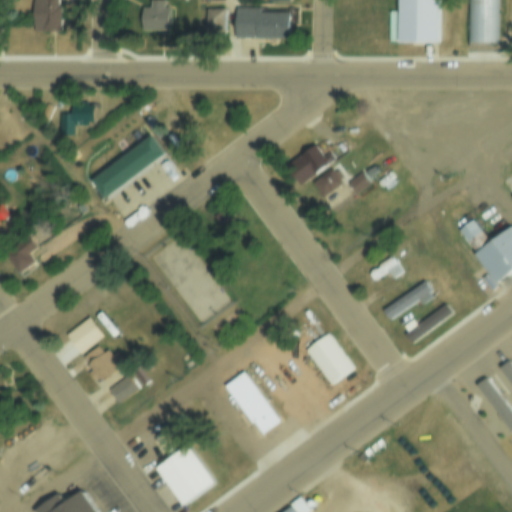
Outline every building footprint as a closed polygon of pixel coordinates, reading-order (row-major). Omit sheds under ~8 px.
[(31,0),(55,0),(55,11),(57,11),(57,34),(31,34),(31,0)] [(148,8),(148,0),(163,0),(163,8),(167,8),(167,31),(141,31),(141,8),(148,8)] [(397,0),(436,0),(436,46),(397,46),(397,0)] [(466,0),(496,0),(496,41),(466,41),(466,0)] [(258,13),(288,13),(289,40),(255,40),(255,37),(234,37),(234,7),(258,7),(258,13)] [(223,8),(223,35),(202,35),(202,8),(223,8)] [(80,103),(97,103),(97,127),(81,127),(80,103)] [(375,131),(361,112),(344,124),(358,143),(375,131)] [(59,115),(75,115),(75,137),(59,137),(59,115)] [(89,181),(148,138),(162,158),(103,201),(89,181)] [(313,144),(321,155),(325,151),(332,160),(298,184),(287,169),(295,164),(292,159),(313,144)] [(330,165),(342,182),(321,197),(309,180),(330,165)] [(361,170),(369,181),(354,192),(346,181),(361,170)] [(0,207),(2,206),(9,215),(0,221),(0,207)] [(474,254),(457,231),(472,220),(488,244),(509,229),(511,233),(511,272),(494,286),(472,256),(474,254)] [(24,246),(30,242),(37,251),(30,256),(35,262),(18,275),(2,251),(18,239),(24,246)] [(384,269),(362,285),(354,274),(401,240),(409,251),(394,262),(399,269),(389,276),(384,269)] [(422,280),(430,291),(388,321),(380,310),(422,280)] [(90,301),(101,315),(115,303),(104,289),(90,301)] [(415,325),(444,305),(450,314),(409,343),(403,334),(406,332),(402,326),(411,319),(415,325)] [(62,337),(70,350),(92,337),(84,324),(62,337)] [(305,350),(327,334),(352,368),(329,384),(305,350)] [(78,358),(101,341),(110,354),(116,350),(125,364),(97,384),(78,358)] [(511,390),(497,371),(506,364),(511,371),(511,390)] [(223,387),(243,372),(279,422),(262,435),(253,422),(250,424),(223,387)] [(127,374),(137,388),(118,401),(108,388),(127,374)] [(511,432),(477,386),(485,380),(511,414),(511,432)] [(511,407),(511,393),(501,381),(494,387),(511,407)] [(492,457),(511,444),(480,397),(470,403),(470,402),(460,409),(492,457)] [(485,452),(448,409),(440,416),(477,460),(485,452)] [(0,452),(0,462),(23,495),(80,455),(53,416),(0,452)] [(187,448),(213,485),(182,508),(155,470),(187,448)] [(456,460),(488,509),(498,502),(466,453),(456,460)] [(511,463),(502,471),(511,482),(511,463)] [(34,511),(96,511),(81,490),(65,501),(57,490),(32,509),(34,511)] [(294,511),(289,504),(298,497),(308,510),(305,511),(294,511)]
